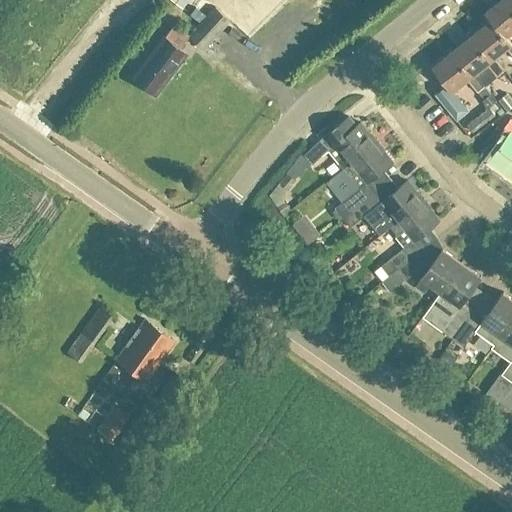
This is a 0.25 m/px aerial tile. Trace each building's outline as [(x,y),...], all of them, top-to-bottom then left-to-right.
[(511,4),(508,0),(500,0),(485,12),(491,20),(492,20),(505,36),(506,36),(511,30),(511,4)] [(179,49),(188,37),(202,50),(229,21),(215,7),(188,36),(174,24),(133,78),(153,94),(185,53),(179,49)] [(492,20),(491,20),(472,35),(492,60),(494,58),(506,48),(511,55),(511,42),(511,43),(506,36),(505,36),(492,20)] [(472,75),(474,74),(487,64),(497,77),(504,71),(494,58),(492,60),(472,35),(453,51),(472,75)] [(433,67),(447,85),(452,91),(467,80),(477,93),(485,87),(474,74),(472,75),(453,51),(433,67)] [(435,94),(449,111),(456,120),(468,111),(452,91),(447,85),(435,94)] [(511,96),(506,90),(496,98),(506,111),(511,106),(511,96)] [(497,102),(491,94),(482,101),(488,108),(497,102)] [(465,126),(471,134),(494,116),(488,109),(465,126)] [(327,149),(337,161),(343,169),(376,143),(360,123),(356,126),(348,117),(323,137),(303,155),(312,164),(327,149)] [(507,176),(511,169),(511,121),(509,120),(502,130),(507,134),(487,162),(507,176)] [(392,162),(376,143),(343,169),(349,177),(359,188),(334,208),(342,218),(360,203),(377,190),(369,181),(383,169),(392,162)] [(381,235),(390,227),(423,201),(406,181),(398,188),(384,199),(377,190),(360,203),(368,212),(365,215),(381,235)] [(414,240),(438,220),(423,201),(390,227),(396,234),(395,235),(404,247),(381,266),(389,276),(397,270),(418,253),(418,252),(422,249),(414,240)] [(294,217),(308,238),(319,231),(306,210),(294,217)] [(441,291),(462,263),(442,249),(416,286),(425,293),(431,284),(441,291)] [(418,253),(397,270),(405,280),(427,263),(418,253)] [(452,339),(471,313),(460,306),(481,276),(462,263),(441,291),(429,307),(448,321),(441,330),(452,339)] [(494,345),(511,319),(511,298),(503,292),(482,321),(471,313),(452,339),(463,347),(475,331),(494,345)] [(80,363),(114,316),(100,305),(66,353),(80,363)] [(511,382),(511,319),(494,345),(491,348),(511,362),(501,375),(511,382)] [(116,360),(137,376),(129,386),(146,399),(160,380),(150,373),(173,341),(145,320),(116,360)] [(170,400),(185,381),(173,372),(159,392),(160,393),(150,406),(147,404),(118,444),(129,452),(168,399),(170,400)] [(113,440),(113,439),(129,417),(112,406),(96,429),(113,440)]
